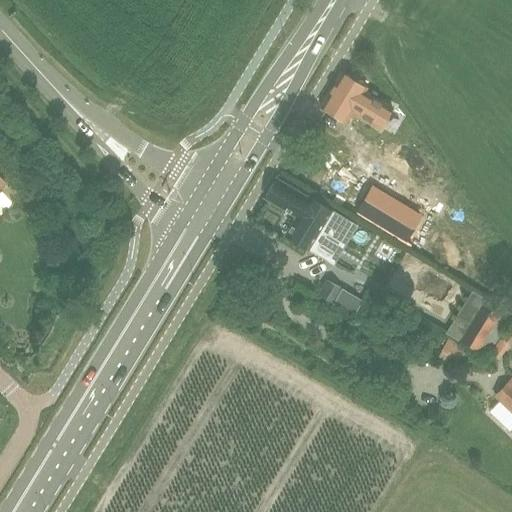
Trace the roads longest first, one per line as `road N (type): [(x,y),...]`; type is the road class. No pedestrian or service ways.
road 1 (primary): [(27,511),(190,228)]
road 2 (primary): [(214,186),(325,0)]
road 3 (unclassified): [(63,101),(97,149),(190,228)]
road 4 (unclassified): [(214,186),(63,101)]
